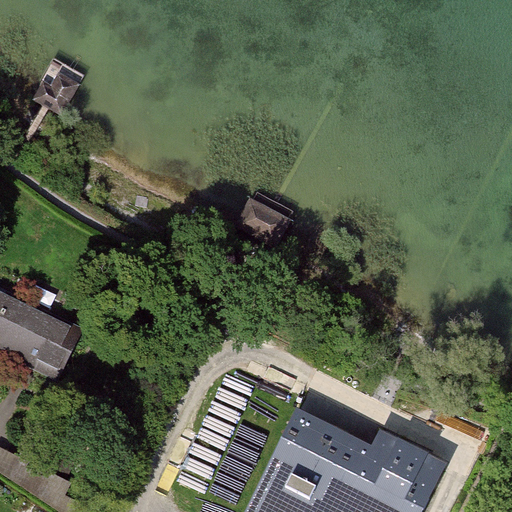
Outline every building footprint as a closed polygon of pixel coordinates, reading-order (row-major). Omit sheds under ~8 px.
[(32,109),(64,126),(87,83),(55,66),(32,109)] [(250,199),(233,232),(276,255),(294,222),(250,199)] [(0,293),(0,348),(59,378),(81,333),(0,293)] [(304,412),(252,511),(429,511),(451,469),(384,434),(376,449),(304,412)] [(84,441),(71,434),(63,451),(54,447),(49,456),(26,445),(17,463),(63,485),(84,441)] [(63,485),(17,463),(0,454),(0,476),(52,511),(77,511),(79,509),(65,502),(71,490),(63,485)]
